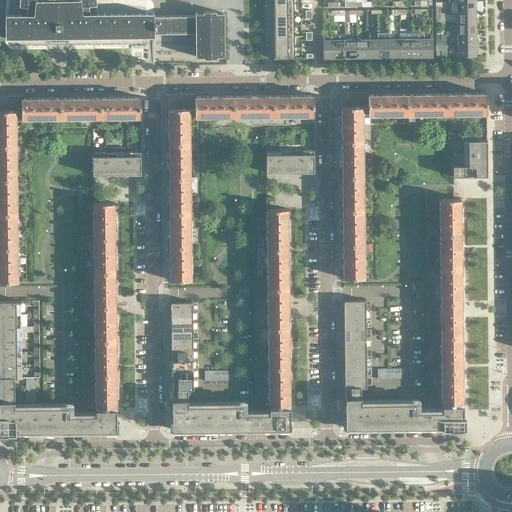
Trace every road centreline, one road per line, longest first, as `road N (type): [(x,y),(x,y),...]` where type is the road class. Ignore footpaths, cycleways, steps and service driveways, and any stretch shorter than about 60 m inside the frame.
road 1 (residential): [(154,442),(151,81)]
road 2 (residential): [(326,440),(324,80)]
road 3 (residential): [(510,364),(509,135)]
road 4 (residential): [(508,78),(324,80)]
road 5 (tertiary): [(48,475),(226,474)]
road 6 (residential): [(326,440),(154,442)]
road 7 (tertiary): [(266,473),(432,471)]
road 8 (residential): [(0,81),(151,81)]
road 9 (residential): [(442,466),(430,440),(326,440)]
road 10 (residential): [(154,442),(57,444),(41,471)]
